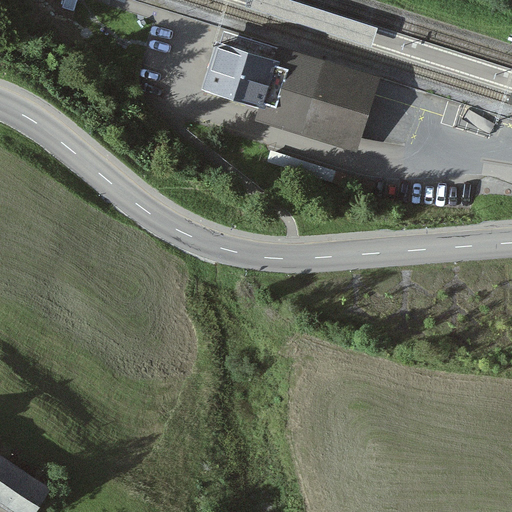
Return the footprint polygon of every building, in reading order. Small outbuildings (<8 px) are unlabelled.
[(296,0),(248,0),(246,8),(373,49),(380,27),(296,0)] [(204,85),(257,102),(270,62),(265,61),(266,57),(248,51),(247,55),(224,48),(216,45),(204,85)] [(257,102),(296,114),(308,74),(270,62),(257,102)] [(308,74),(296,114),(294,119),(349,136),(350,134),(363,92),(308,74)] [(0,500),(18,511),(29,511),(46,488),(0,458),(0,500)]
